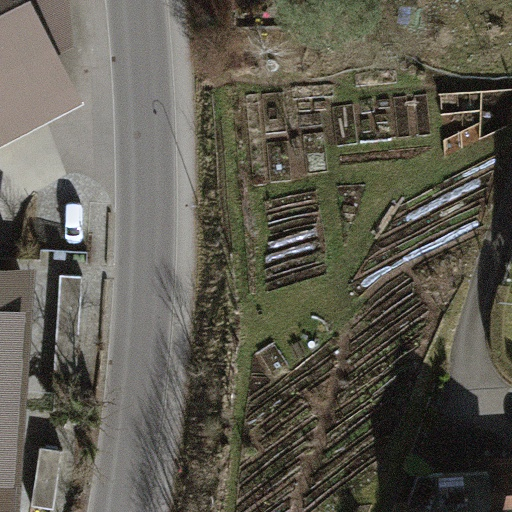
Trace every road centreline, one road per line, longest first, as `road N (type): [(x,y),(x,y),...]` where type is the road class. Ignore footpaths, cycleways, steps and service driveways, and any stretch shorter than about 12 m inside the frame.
road 1 (tertiary): [(130,0),(145,145),(140,401),(123,511)]
road 2 (residential): [(511,209),(460,368)]
